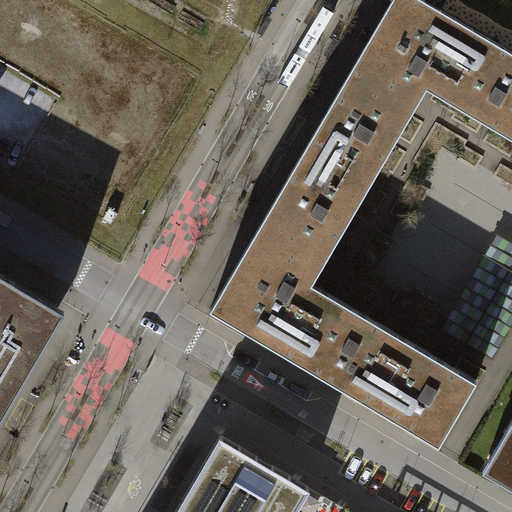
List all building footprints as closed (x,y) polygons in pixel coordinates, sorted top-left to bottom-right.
[(210,309),(440,444),(478,380),(451,364),(374,318),(315,284),(312,282),(320,270),(351,218),(397,140),(424,94),(427,88),(430,90),(487,123),(511,138),(511,50),(425,0),(392,0),(361,53),(256,232),(210,309)] [(0,421),(66,310),(0,271),(0,421)] [(511,421),(483,469),(511,486),(511,421)] [(303,511),(314,495),(219,440),(176,511),(303,511)] [(344,511),(314,495),(303,511),(344,511)]
